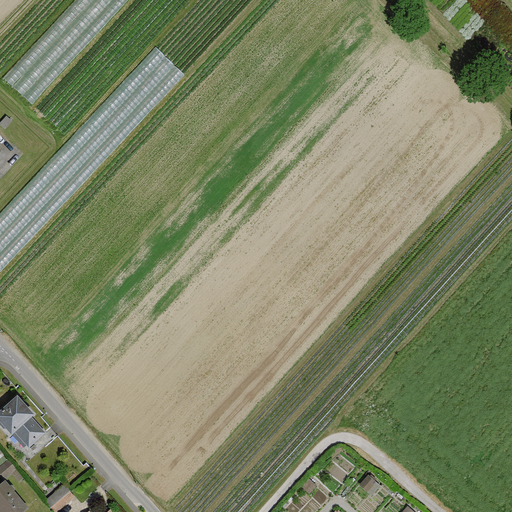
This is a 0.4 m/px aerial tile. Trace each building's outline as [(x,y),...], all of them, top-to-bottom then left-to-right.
[(14,121),(8,115),(0,123),(0,124),(5,129),(14,121)] [(15,392),(0,406),(0,421),(9,432),(13,429),(28,447),(46,431),(30,413),(32,411),(15,392)] [(7,460),(0,465),(0,473),(4,477),(15,469),(7,460)] [(368,476),(360,484),(367,491),(375,482),(368,476)] [(3,479),(0,481),(0,511),(20,511),(26,507),(3,479)] [(316,487),(309,481),(303,487),(309,493),(316,487)] [(379,486),(375,482),(367,491),(371,495),(379,486)] [(73,496),(63,485),(45,500),(55,511),(73,496)]
